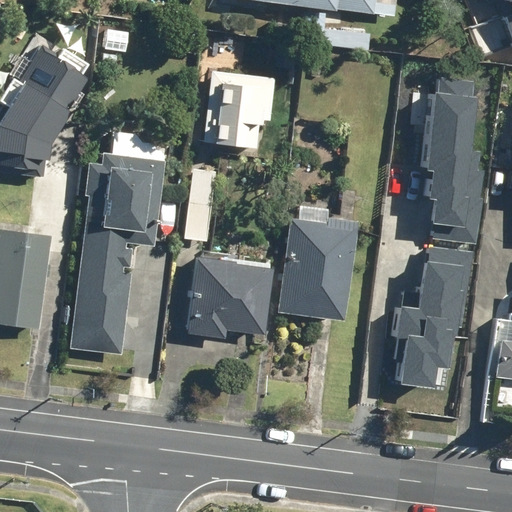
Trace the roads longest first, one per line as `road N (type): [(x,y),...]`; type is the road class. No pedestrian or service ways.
road 1 (residential): [(511,491),(124,443)]
road 2 (residential): [(124,443),(0,428)]
